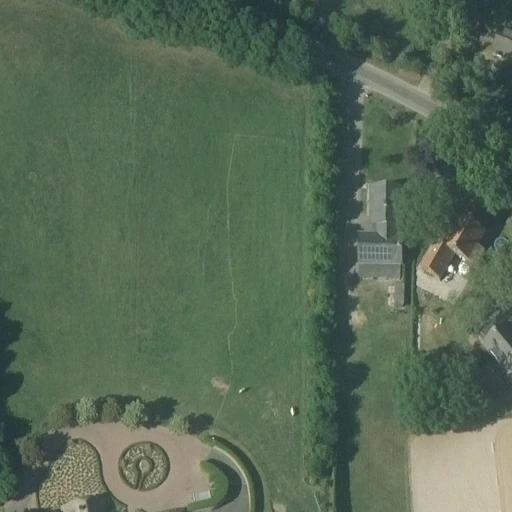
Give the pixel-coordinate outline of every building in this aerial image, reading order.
[(511,35),(502,31),(492,56),(511,64),(511,35)] [(370,228),(374,228),(374,236),(358,236),(357,268),(403,269),(402,237),(398,236),(398,228),(402,228),(403,190),(371,189),(370,228)] [(445,250),(433,243),(418,270),(440,282),(455,256),(475,268),(484,253),(477,248),(485,235),(462,221),(445,250)] [(441,297),(456,274),(449,270),(434,293),(441,297)] [(494,364),(475,379),(489,396),(508,380),(511,385),(511,306),(510,309),(500,317),(488,326),(479,334),(488,346),(483,350),(494,364)] [(340,367),(341,413),(352,412),(351,366),(340,367)]
